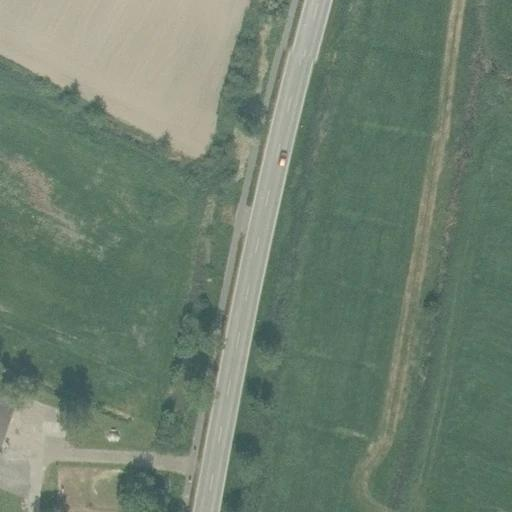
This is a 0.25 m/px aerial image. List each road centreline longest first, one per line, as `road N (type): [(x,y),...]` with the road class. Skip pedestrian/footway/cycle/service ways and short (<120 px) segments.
road 1 (tertiary): [(301,0),(247,214),(205,449)]
road 2 (residential): [(205,449),(29,434)]
